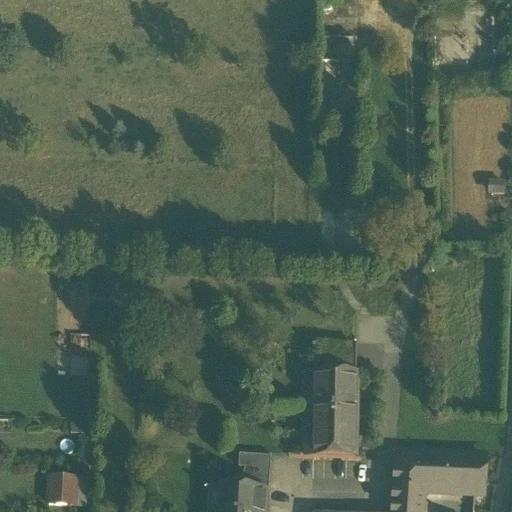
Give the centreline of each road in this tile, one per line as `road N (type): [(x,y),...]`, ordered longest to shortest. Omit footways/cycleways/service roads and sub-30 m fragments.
road 1 (track): [(403,10),(415,258),(392,359)]
road 2 (residential): [(300,511),(300,492),(378,492),(392,359)]
